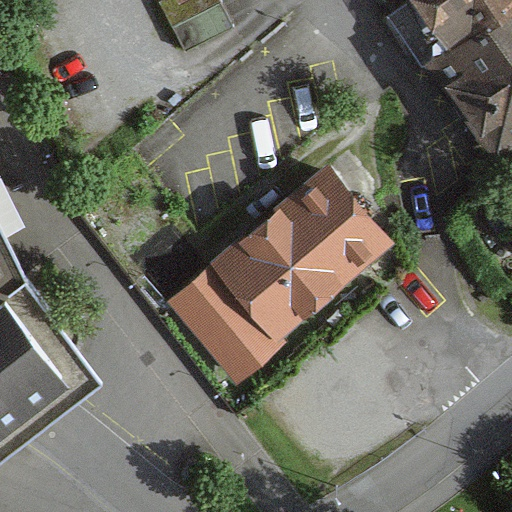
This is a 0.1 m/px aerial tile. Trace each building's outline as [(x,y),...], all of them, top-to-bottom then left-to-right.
[(508,0),(423,0),(454,41),(508,0)] [(502,159),(511,151),(511,3),(432,60),(502,159)] [(400,239),(330,158),(213,259),(283,340),(400,239)] [(0,460),(102,382),(29,286),(0,226),(0,460)] [(212,268),(169,304),(238,387),(282,351),(212,268)]
